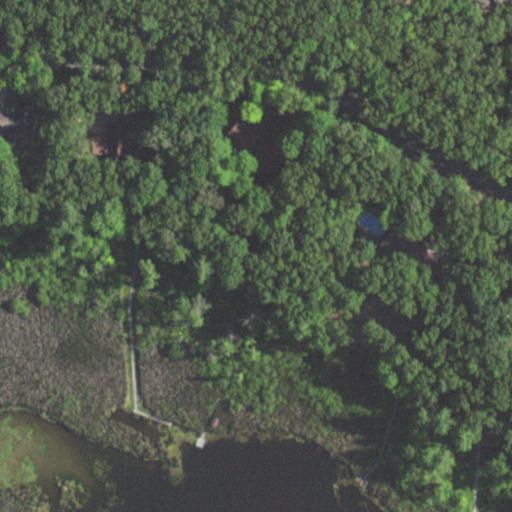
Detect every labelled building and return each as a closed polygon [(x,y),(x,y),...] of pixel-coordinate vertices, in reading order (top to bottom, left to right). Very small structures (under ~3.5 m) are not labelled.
[(465,0),(472,17),(511,0),(465,0)] [(11,112),(0,110),(0,133),(7,135),(6,143),(18,145),(19,137),(30,139),(35,106),(12,103),(11,112)] [(223,139),(273,168),(283,151),(233,122),(223,139)] [(127,156),(127,129),(103,130),(104,136),(84,136),(84,156),(127,156)] [(429,274),(440,253),(388,226),(377,248),(429,274)]
